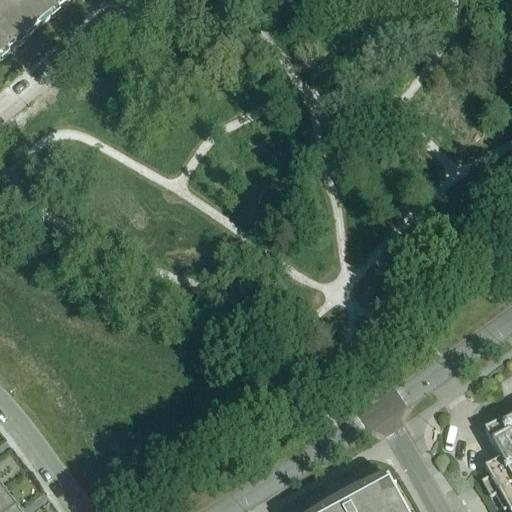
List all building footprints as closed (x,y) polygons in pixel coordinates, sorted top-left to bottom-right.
[(0,0),(0,64),(39,33),(11,0),(0,0)] [(11,0),(39,33),(77,0),(11,0)] [(511,511),(511,415),(499,422),(502,426),(486,435),(502,465),(486,473),(491,482),(482,486),(496,511),(511,511)] [(406,511),(392,486),(344,511),(406,511)] [(12,511),(0,495),(0,511),(12,511)]
